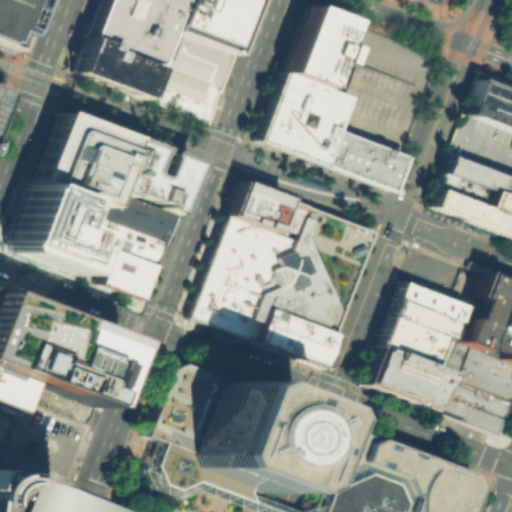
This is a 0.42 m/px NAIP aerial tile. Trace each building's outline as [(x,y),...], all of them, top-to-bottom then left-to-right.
[(0,0),(31,0),(12,50),(0,45),(0,0)] [(91,0),(171,0),(160,30),(148,61),(101,44),(78,35),(91,0)] [(171,0),(246,0),(226,54),(160,30),(171,0)] [(328,43),(335,46),(328,64),(321,61),(312,86),(274,72),(283,47),(299,3),(338,18),(328,43)] [(337,96),(325,128),(396,154),(414,105),(433,53),(363,27),(337,96)] [(160,30),(148,61),(146,67),(134,99),(199,123),(206,105),(204,105),(210,91),(211,92),(223,61),(226,54),(160,30)] [(134,99),(64,72),(78,35),(101,44),(99,49),(146,67),(134,99)] [(441,155),(511,181),(511,82),(473,68),(456,114),(449,132),(441,155)] [(337,96),(325,128),(312,163),(248,140),(274,72),(312,86),(337,96)] [(122,136),(102,190),(95,207),(24,180),(51,109),(122,136)] [(312,163),(325,128),(396,154),(383,189),(312,163)] [(186,161),(166,214),(102,190),(122,136),(186,161)] [(435,171),(482,188),(502,196),(511,199),(511,181),(441,155),(435,171)] [(428,188),(475,206),(482,188),(435,171),(428,188)] [(95,207),(91,217),(82,241),(69,275),(0,248),(0,242),(24,180),(95,207)] [(277,198),(264,232),(221,216),(234,181),(277,198)] [(475,206),(482,188),(502,196),(495,214),(511,221),(505,238),(421,206),(425,197),(428,188),(475,206)] [(166,214),(155,242),(91,217),(95,207),(102,190),(166,214)] [(511,199),(502,196),(495,214),(511,221),(505,238),(511,240),(511,199)] [(297,205),(284,240),(264,232),(277,198),(297,205)] [(284,240),(297,205),(366,231),(328,332),(259,306),(246,341),(183,317),(221,216),(264,232),(284,240)] [(146,265),(104,249),(82,241),(91,217),(155,242),(146,265)] [(91,283),(133,299),(146,265),(104,249),(91,283)] [(511,286),(473,272),(460,305),(454,322),(447,340),(511,364),(511,286)] [(388,297),(454,322),(460,305),(394,281),(388,297)] [(90,406),(21,380),(0,372),(0,294),(116,338),(90,406)] [(382,316),(388,297),(454,322),(447,340),(382,316)] [(315,367),(246,341),(259,306),(328,332),(315,367)] [(369,350),(382,316),(447,340),(435,374),(369,350)] [(511,364),(447,340),(435,374),(503,400),(511,376),(511,364)] [(356,384),(369,350),(435,374),(422,408),(356,384)] [(255,492),(221,480),(184,465),(178,452),(179,449),(148,438),(136,433),(161,367),(174,361),(287,404),(294,417),(268,486),(255,492)] [(0,372),(0,410),(9,414),(21,380),(0,372)] [(435,374),(422,408),(490,433),(503,400),(435,374)] [(458,511),(469,484),(464,474),(456,471),(408,453),(345,429),(333,437),(319,475),(349,460),(392,476),(402,496),(396,511),(458,511)] [(396,511),(402,496),(392,476),(349,460),(319,475),(312,478),(301,506),(292,510),(254,495),(255,492),(221,480),(184,465),(178,452),(179,449),(148,438),(140,461),(137,467),(146,487),(173,498),(192,489),(251,511),(396,511)] [(41,511),(0,496),(0,511),(41,511)]
